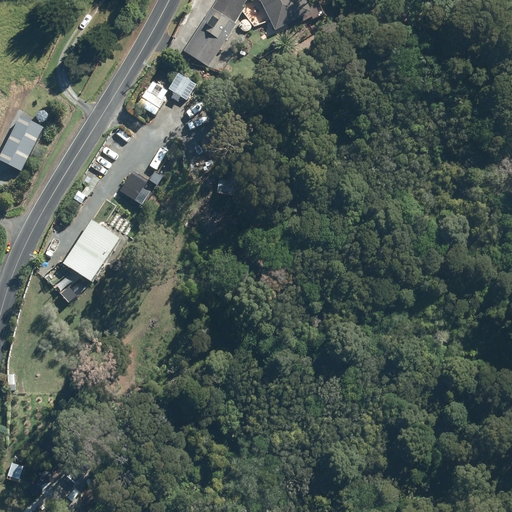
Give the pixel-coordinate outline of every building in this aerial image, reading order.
[(321,8),(314,0),(219,0),(204,24),(227,38),(250,0),(260,0),(262,1),(280,29),(321,8)] [(161,91),(152,85),(141,101),(150,107),(161,91)] [(164,121),(171,126),(175,120),(177,122),(181,116),(179,114),(186,103),(179,98),(177,102),(170,98),(159,114),(165,119),(164,121)] [(28,170),(50,125),(26,113),(3,158),(28,170)] [(129,235),(97,215),(69,259),(101,279),(129,235)] [(82,279),(75,274),(63,289),(70,295),(82,279)]
